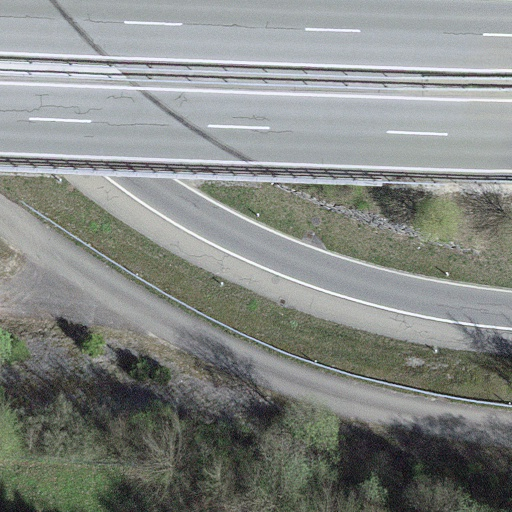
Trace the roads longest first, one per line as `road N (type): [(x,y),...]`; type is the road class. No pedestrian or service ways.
road 1 (motorway): [(0,51),(109,158),(193,214),(366,285),(511,312)]
road 2 (motorway): [(0,118),(511,135)]
road 3 (motorway): [(511,34),(0,17)]
